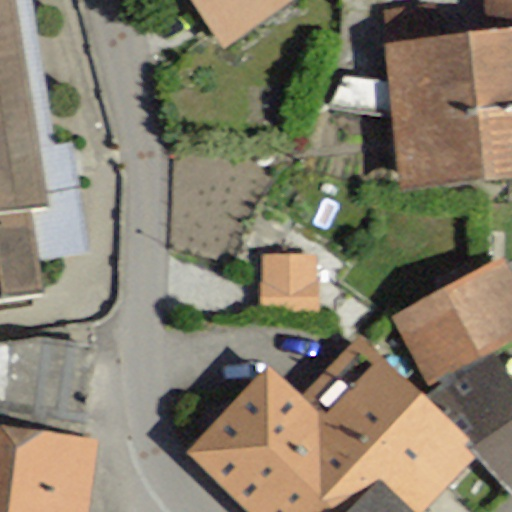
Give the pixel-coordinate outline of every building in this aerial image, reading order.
[(0,0),(0,283),(46,278),(42,245),(88,240),(74,128),(45,132),(28,0),(0,0)] [(284,0),(194,0),(223,42),(284,0)] [(511,0),(472,0),(477,40),(372,49),(386,196),(511,184),(511,0)] [(312,252),(262,252),(262,307),(312,307),(312,252)] [(511,277),(500,256),(397,312),(429,372),(511,327),(511,277)] [(353,335),(302,388),(362,446),(420,501),(471,447),(353,335)] [(191,435),(274,511),(301,511),(362,446),(302,388),(264,356),(191,435)] [(511,398),(465,431),(511,485),(511,398)] [(82,511),(94,424),(0,411),(0,511),(82,511)] [(362,446),(301,511),(432,511),(420,501),(362,446)]
